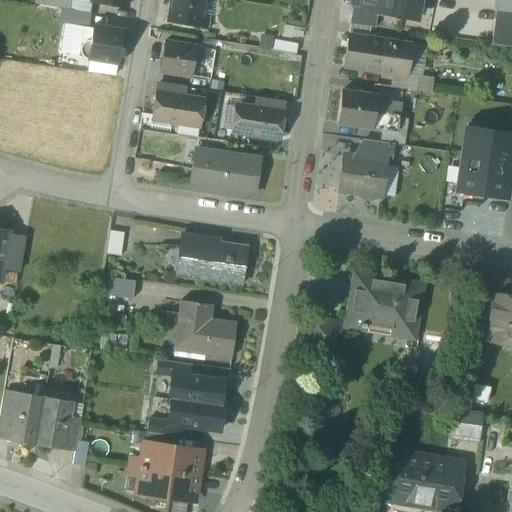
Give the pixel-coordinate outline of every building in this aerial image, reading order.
[(69,0),(46,0),(46,7),(68,10),(69,0)] [(203,0),(171,0),(168,21),(206,28),(208,16),(201,15),(203,0)] [(377,14),(417,22),(421,0),(359,0),(359,5),(357,10),(377,14)] [(511,0),(495,0),(495,10),(511,11),(511,0)] [(353,4),(350,24),(369,27),(374,28),(377,14),(357,10),(359,5),(353,4)] [(92,14),(67,10),(64,22),(89,27),(92,14)] [(511,11),(495,10),(491,44),(511,47),(511,11)] [(350,24),(348,36),(367,39),(369,27),(350,24)] [(122,31),(93,26),(91,42),(87,42),(84,43),(82,46),(81,49),(81,52),(82,55),(85,58),(88,59),(116,64),(122,31)] [(367,39),(348,36),(343,67),(378,72),(383,42),(367,39)] [(297,44),(275,40),(273,51),(295,55),(297,44)] [(412,45),(383,42),(378,72),(392,75),(407,77),(407,76),(412,45)] [(195,48),(164,43),(159,72),(190,77),(192,63),(200,64),(203,49),(195,48)] [(200,64),(192,63),(190,77),(210,79),(215,51),(203,49),(200,64)] [(230,54),(215,51),(210,79),(225,82),(230,54)] [(290,55),(269,51),(265,72),(286,76),(290,55)] [(407,77),(392,75),(390,87),(431,93),(432,79),(407,76),(407,77)] [(184,87),(159,83),(157,95),(183,99),(184,87)] [(376,97),(341,92),(336,123),(371,128),(374,112),(376,97)] [(157,95),(156,94),(152,119),(198,126),(201,101),(183,99),(157,95)] [(282,101),(256,97),(255,109),(280,113),(282,101)] [(504,111),(505,102),(486,101),(486,110),(504,111)] [(255,109),(236,106),(232,131),(278,138),(281,113),(280,113),(255,109)] [(399,116),(374,112),(371,128),(382,130),(396,132),(398,118),(399,116)] [(396,132),(382,130),(380,143),(392,145),(402,146),(406,120),(398,118),(396,132)] [(458,192),(507,198),(511,159),(511,158),(511,134),(466,129),(458,192)] [(380,143),(363,140),(360,159),(360,160),(385,164),(384,165),(389,166),(392,145),(380,143)] [(258,160),(195,150),(190,186),(253,195),(258,160)] [(385,164),(360,160),(360,159),(343,157),(338,190),(359,192),(362,197),(372,198),(377,195),(380,196),(384,165),(385,164)] [(130,219),(115,217),(112,232),(128,235),(130,219)] [(210,239),(181,234),(175,276),(241,285),(246,247),(209,242),(210,239)] [(7,236),(6,236),(0,268),(1,268),(19,271),(25,239),(7,236)] [(421,287),(354,276),(345,328),(412,339),(421,287)] [(134,282),(109,278),(106,296),(132,300),(134,282)] [(511,299),(491,296),(487,317),(483,339),(484,339),(511,344),(511,299)] [(211,306),(180,301),(173,351),(175,351),(175,349),(204,353),(204,355),(231,359),(235,323),(209,320),(211,306)] [(487,317),(473,315),(468,342),(483,345),(484,339),(483,339),(487,317)] [(338,325),(311,320),(305,355),(332,359),(338,325)] [(171,375),(190,378),(191,366),(157,361),(155,372),(171,375)] [(171,399),(220,407),(224,383),(190,378),(171,375),(168,399),(171,399)] [(490,387),(472,384),(470,399),(487,402),(490,387)] [(40,400),(13,395),(10,411),(5,439),(5,440),(33,444),(40,400)] [(182,426),(220,432),(223,407),(220,407),(171,399),(168,424),(182,426)] [(68,405),(40,400),(33,444),(60,449),(61,448),(65,421),(68,405)] [(0,408),(0,436),(5,439),(10,411),(0,408)] [(482,413),(455,409),(451,436),(479,440),(482,413)] [(79,421),(65,421),(61,448),(75,447),(76,441),(79,421)] [(148,421),(146,433),(172,437),(181,438),(182,426),(168,424),(148,421)] [(172,437),(146,433),(144,445),(171,448),(172,437)] [(88,443),(76,441),(75,447),(72,464),(84,466),(88,443)] [(171,448),(144,445),(141,465),(128,463),(127,467),(196,476),(199,452),(171,448)] [(461,465),(396,453),(390,493),(423,498),(421,505),(444,509),(445,508),(455,510),(461,465)] [(196,476),(127,467),(127,469),(141,471),(138,492),(192,500),(196,476)]
